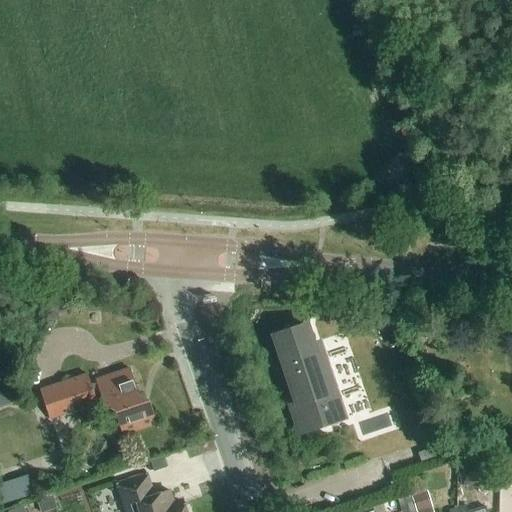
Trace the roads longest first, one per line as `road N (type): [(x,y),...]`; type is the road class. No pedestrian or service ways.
road 1 (unclassified): [(249,511),(186,328),(182,274)]
road 2 (tertiary): [(511,281),(343,269)]
road 3 (tertiary): [(343,269),(183,243)]
road 4 (tertiary): [(182,274),(343,269)]
road 5 (tertiary): [(33,248),(182,274)]
road 6 (tertiary): [(183,243),(33,248)]
